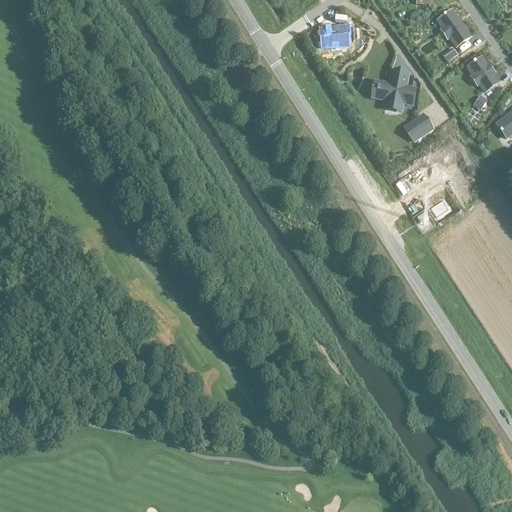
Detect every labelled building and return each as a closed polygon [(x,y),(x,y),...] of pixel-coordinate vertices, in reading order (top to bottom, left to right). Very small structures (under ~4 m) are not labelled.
[(444,18),(438,22),(456,47),(469,38),(451,13),(446,17),(445,16),(443,17),(444,18)] [(349,28),(320,30),(322,49),(332,48),(332,51),(339,51),(339,49),(348,48),(347,35),(349,35),(349,28)] [(474,65),(468,69),(485,94),(499,84),(481,60),(476,64),(475,63),(473,64),(474,65)] [(390,86),(380,84),(377,100),(387,102),(386,106),(402,109),(403,105),(413,107),(415,91),(406,89),(407,80),(401,79),(401,81),(397,80),(397,78),(392,77),(390,86)] [(479,103),(474,110),(479,113),(484,106),(479,103)] [(426,115),(410,127),(419,140),(436,128),(426,115)] [(511,116),(497,127),(501,132),(500,133),(501,135),(502,134),(506,140),(511,135),(511,116)] [(443,214),(450,209),(444,199),(436,204),(443,214)] [(420,225),(428,220),(425,215),(417,220),(420,225)]
